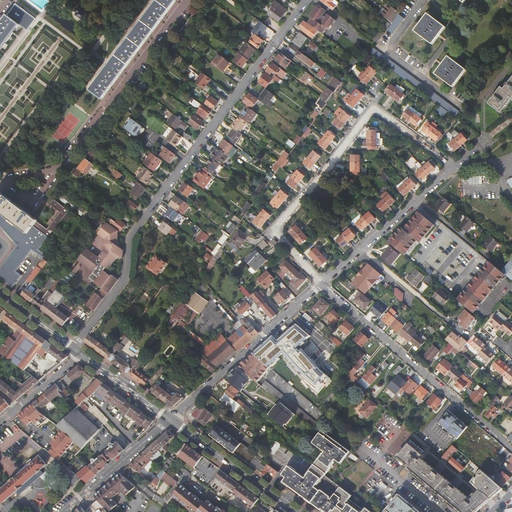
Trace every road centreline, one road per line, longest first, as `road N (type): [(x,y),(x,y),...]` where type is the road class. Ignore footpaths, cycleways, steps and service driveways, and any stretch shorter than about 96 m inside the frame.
road 1 (residential): [(73,347),(129,276),(132,237),(309,0)]
road 2 (residential): [(321,285),(273,229),(373,108),(453,165)]
road 3 (unclassified): [(321,285),(511,445)]
road 4 (track): [(130,0),(0,177)]
road 5 (unclassified): [(170,419),(321,285)]
road 6 (unclassified): [(321,285),(453,165)]
road 7 (tertiary): [(170,419),(295,511)]
road 8 (residential): [(65,511),(170,419)]
road 9 (unknown): [(362,248),(460,328)]
